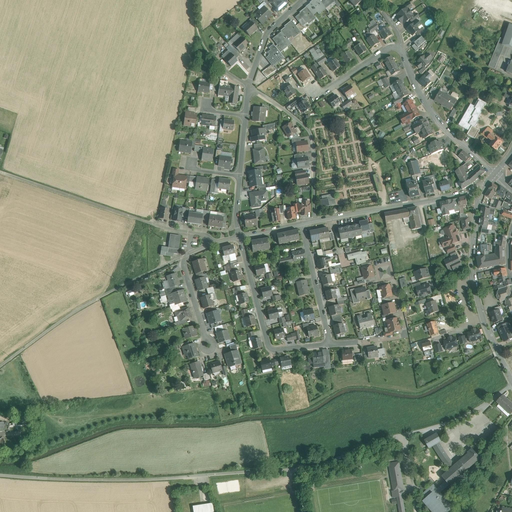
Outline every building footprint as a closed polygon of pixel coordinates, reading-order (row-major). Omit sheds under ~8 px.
[(268,3),(265,0),(264,0),(263,1),(266,5),(270,9),(272,7),(268,3)] [(271,0),(268,3),(272,7),(277,12),(288,3),(285,0),(271,0)] [(325,8),(318,0),(313,0),(312,1),(313,2),(306,7),(306,8),(315,19),(312,14),(319,9),(321,12),(326,9),(325,8)] [(332,0),(318,0),(325,8),(334,2),(332,0)] [(264,7),(254,16),(262,24),(267,19),(272,15),(269,12),(264,7)] [(306,8),(302,11),(303,12),(296,18),(300,23),(303,26),(304,25),(303,23),(308,19),(311,22),(315,19),(306,8)] [(404,11),(397,15),(398,16),(398,18),(400,20),(411,12),(408,9),(408,8),(404,11)] [(411,12),(400,20),(401,23),(403,23),(404,24),(410,20),(414,17),(413,16),(411,12)] [(414,17),(410,20),(412,22),(419,17),(417,14),(413,16),(414,17)] [(259,26),(252,18),(249,20),(251,22),(252,22),(256,27),(259,26)] [(287,25),(287,26),(281,31),(288,40),(289,39),(288,37),(293,33),(296,36),(300,33),(296,27),(291,21),(287,25)] [(414,23),(407,29),(413,36),(420,30),(418,28),(422,25),(418,21),(415,24),(414,23)] [(251,22),(249,25),(244,30),(244,29),(243,30),(250,37),(258,29),(256,27),(252,22),(251,22)] [(511,25),(510,25),(505,39),(502,45),(504,46),(500,56),(511,60),(509,66),(507,72),(511,74),(511,25)] [(380,32),(385,40),(392,35),(390,32),(390,31),(387,27),(384,29),(380,32)] [(288,40),(281,31),(281,32),(273,39),(278,45),(282,51),(291,44),(288,40)] [(370,32),(365,36),(367,40),(372,47),(372,48),(379,43),(375,37),(374,35),(373,36),(372,33),(371,33),(370,32)] [(241,37),(233,45),(235,47),(239,51),(240,53),(249,45),(248,44),(244,40),(241,37)] [(422,37),(415,43),(415,44),(412,47),(416,52),(420,49),(419,47),(424,43),(420,39),(422,37)] [(500,38),(494,54),(500,56),(504,46),(502,45),(505,39),(500,38)] [(361,43),(360,44),(358,41),(353,45),(354,48),(359,55),(359,56),(366,51),(364,47),(361,43)] [(280,53),(275,47),(274,45),(269,48),(271,50),(268,53),(270,55),(266,58),(272,65),(273,67),(284,58),(280,53)] [(348,51),(341,56),(346,64),(353,59),(351,55),(348,51)] [(315,52),(311,54),(316,61),(320,59),(317,54),(315,52)] [(231,54),(224,60),(231,67),(237,61),(236,59),(231,54)] [(422,58),(418,61),(419,63),(417,65),(420,69),(422,67),(423,68),(425,67),(430,63),(429,61),(432,58),(429,54),(425,57),(425,58),(423,60),(422,58)] [(494,54),(489,66),(495,69),(500,56),(494,54)] [(392,57),(384,61),(386,65),(387,65),(388,68),(396,64),(392,57)] [(335,59),(328,64),(333,72),(340,67),(338,64),(338,63),(335,59)] [(481,70),(466,62),(466,65),(465,66),(476,71),(484,79),(486,73),(484,72),(481,70)] [(322,67),(319,69),(315,64),(311,67),(315,72),(320,80),(327,75),(324,72),(325,72),(322,67)] [(396,64),(388,68),(390,71),(392,76),(400,71),(396,64)] [(305,70),(298,74),(298,75),(303,82),(310,78),(310,77),(307,74),(308,74),(305,70)] [(504,76),(492,71),(490,70),(489,71),(488,74),(490,75),(489,77),(492,78),(501,82),(504,76)] [(424,76),(418,82),(425,88),(431,82),(429,80),(432,76),(428,72),(424,76)] [(210,81),(199,79),(199,82),(198,91),(209,93),(210,84),(210,81)] [(401,80),(393,84),(393,85),(391,86),(390,87),(394,94),(397,92),(405,88),(401,80)] [(290,85),(283,90),(288,98),(296,93),(293,89),(290,85)] [(355,93),(350,85),(345,88),(345,89),(342,91),(347,98),(350,96),(351,99),(356,95),(354,93),(355,93)] [(227,87),(219,86),(218,96),(218,94),(225,95),(226,95),(226,94),(230,95),(229,102),(228,102),(236,103),(238,88),(227,87)] [(405,88),(397,92),(399,95),(401,98),(401,99),(402,99),(409,95),(405,88)] [(432,94),(431,96),(436,99),(439,93),(440,92),(435,89),(432,94)] [(453,92),(450,97),(447,95),(446,96),(441,105),(442,105),(451,111),(453,108),(452,107),(458,95),(453,92)] [(446,96),(439,93),(436,99),(435,101),(441,105),(446,96)] [(336,95),(332,98),(332,97),(328,100),(333,108),(333,107),(340,102),(341,102),(336,95)] [(299,99),(289,105),(292,109),(298,105),(301,102),(299,99)] [(307,104),(305,100),(301,102),(298,105),(303,113),(310,108),(307,103),(307,104)] [(412,100),(404,104),(406,109),(407,109),(408,112),(416,108),(412,100)] [(476,107),(471,104),(459,125),(469,131),(467,135),(475,139),(480,131),(475,128),(479,120),(478,120),(482,112),(481,112),(485,105),(479,101),(476,107)] [(262,109),(254,108),(253,121),(264,122),(266,111),(266,109),(262,109)] [(416,108),(408,112),(410,115),(412,119),(412,120),(420,115),(416,108)] [(454,109),(448,118),(452,120),(457,111),(454,109)] [(408,112),(401,116),(404,122),(409,119),(409,121),(410,121),(412,120),(412,119),(410,115),(408,112)] [(188,113),(187,113),(185,122),(188,123),(188,126),(194,127),(196,114),(194,114),(188,113)] [(216,117),(202,115),(201,123),(201,125),(215,127),(216,117)] [(404,122),(401,124),(403,128),(411,123),(410,121),(409,121),(409,119),(404,122)] [(425,119),(417,123),(418,124),(412,126),(413,128),(411,129),(412,131),(414,135),(422,131),(429,127),(425,119)] [(234,121),(224,120),(224,121),(223,128),(223,129),(232,130),(234,121)] [(290,123),(283,128),(288,137),(296,133),(294,129),(290,123)] [(411,123),(403,128),(405,132),(411,129),(413,128),(412,126),(411,123)] [(429,127),(422,131),(423,134),(425,138),(433,134),(429,127)] [(488,128),(482,135),(487,139),(488,138),(491,134),(493,132),(488,128)] [(263,129),(252,131),(253,138),(251,138),(252,142),(265,140),(264,135),(266,135),(265,131),(264,129),(263,129)] [(491,134),(488,138),(492,142),(489,146),(496,151),(503,143),(491,134)] [(192,143),(181,142),(180,152),(190,153),(191,148),(192,143)] [(301,143),(296,143),(296,144),(297,151),(297,152),(308,150),(307,142),(301,143)] [(436,142),(432,143),(432,145),(428,146),(431,155),(444,150),(440,142),(437,143),(436,142)] [(213,149),(203,148),(204,147),(200,146),(198,146),(197,152),(202,153),(201,160),(212,162),(213,149)] [(463,151),(458,148),(455,153),(456,154),(455,154),(456,155),(456,154),(459,156),(463,151)] [(254,150),(253,150),(255,164),(265,163),(263,149),(262,149),(254,150)] [(467,154),(463,151),(459,156),(466,163),(471,158),(467,154)] [(220,156),(219,158),(218,166),(230,168),(231,158),(220,156)] [(303,158),(297,159),(297,163),(292,164),(292,165),(292,168),(293,169),(308,166),(307,158),(303,158)] [(470,160),(463,166),(467,174),(469,172),(468,172),(475,166),(470,160)] [(414,161),(409,163),(412,176),(418,174),(414,161)] [(475,166),(468,172),(469,172),(467,174),(468,177),(468,178),(472,184),(486,172),(480,166),(477,164),(475,166)] [(456,172),(460,181),(459,182),(461,186),(463,190),(472,184),(468,178),(468,177),(467,174),(463,166),(456,172)] [(254,171),(248,172),(249,180),(260,178),(259,171),(259,170),(254,171)] [(305,175),(296,176),(297,185),(308,183),(307,174),(305,175)] [(380,185),(377,174),(373,176),(377,193),(382,191),(380,185)] [(178,176),(174,175),(174,176),(172,187),(179,188),(181,176),(178,176)] [(203,179),(197,178),(196,184),(195,187),(195,189),(200,189),(200,190),(207,191),(208,179),(203,178),(203,179)] [(260,178),(249,180),(250,187),(256,186),(261,186),(261,185),(260,178)] [(230,181),(219,179),(218,188),(229,190),(230,181)] [(431,180),(423,182),(426,195),(435,192),(433,185),(431,180)] [(416,181),(412,183),(411,182),(407,183),(410,198),(415,196),(415,197),(420,195),(416,181)] [(449,181),(439,184),(442,192),(451,190),(450,187),(449,181)] [(492,184),(485,195),(492,200),(495,201),(497,197),(494,196),(496,193),(499,188),(492,184)] [(508,192),(500,186),(499,188),(496,193),(504,199),(508,192)] [(259,192),(250,194),(252,207),(260,206),(260,201),(268,200),(266,191),(259,192)] [(334,194),(321,196),(322,200),(319,200),(321,208),(336,205),(334,194)] [(466,197),(458,199),(460,211),(460,214),(464,213),(463,207),(462,208),(461,206),(467,205),(466,197)] [(453,200),(444,202),(446,212),(449,211),(450,215),(456,213),(455,212),(460,211),(458,199),(453,200)] [(503,204),(495,201),(493,208),(494,208),(500,211),(503,204)] [(309,202),(304,202),(304,204),(297,204),(298,212),(302,212),(302,216),(307,216),(307,212),(307,204),(309,204),(309,202)] [(446,212),(444,202),(440,203),(443,216),(450,215),(449,211),(446,212)] [(294,207),(289,208),(289,211),(286,211),(288,220),(296,219),(295,213),(294,207)] [(417,207),(408,209),(409,217),(419,215),(417,207)] [(489,209),(482,207),(480,217),(489,219),(489,216),(491,216),(492,215),(494,215),(495,211),(494,210),(490,210),(490,209),(489,209)] [(169,210),(161,208),(159,219),(167,220),(169,210)] [(182,210),(175,209),(174,216),(173,221),(180,222),(181,217),(182,210)] [(278,209),(270,211),(271,213),(272,219),(272,223),(280,221),(278,209)] [(408,209),(398,211),(399,219),(404,219),(409,218),(409,217),(408,209)] [(511,213),(501,210),(500,213),(503,213),(502,216),(511,219),(511,213)] [(398,211),(384,213),(385,222),(391,221),(399,219),(398,211)] [(189,213),(188,218),(187,223),(194,224),(196,214),(189,213)] [(202,215),(196,214),(194,224),(201,225),(202,220),(203,215),(202,215)] [(254,215),(244,217),(246,227),(256,225),(254,215)] [(419,215),(409,217),(409,218),(404,219),(404,223),(409,222),(409,223),(410,223),(412,230),(422,228),(419,215)] [(210,216),(209,216),(209,221),(208,226),(215,227),(216,217),(210,216)] [(223,218),(216,217),(215,227),(222,228),(223,218)] [(489,219),(480,217),(479,225),(482,226),(488,227),(488,230),(492,231),(493,226),(494,221),(489,219)] [(469,218),(465,219),(464,218),(461,218),(463,230),(471,228),(469,218)] [(367,221),(359,222),(360,225),(361,234),(366,233),(366,232),(369,231),(368,224),(367,221)] [(391,221),(386,222),(390,244),(389,245),(390,250),(395,249),(394,243),(395,243),(391,221)] [(356,225),(355,225),(353,225),(352,226),(352,227),(354,237),(362,235),(361,234),(360,225),(356,226),(356,225)] [(349,227),(348,226),(346,227),(345,227),(345,228),(347,238),(354,237),(352,227),(349,227)] [(453,226),(444,229),(444,230),(442,231),(441,232),(441,233),(441,234),(442,235),(443,236),(446,234),(447,238),(441,241),(443,248),(449,245),(450,247),(452,246),(451,245),(459,242),(457,234),(456,231),(455,231),(453,226)] [(327,228),(317,230),(319,240),(320,240),(319,238),(324,238),(324,239),(329,238),(327,228)] [(345,228),(342,229),(342,228),(341,228),(339,228),(338,229),(339,232),(340,238),(340,240),(347,238),(345,228)] [(297,230),(276,235),(279,245),(299,240),(297,230)] [(180,236),(170,235),(168,248),(179,249),(180,236)] [(507,239),(500,237),(499,243),(496,243),(496,246),(505,248),(507,239)] [(268,239),(251,242),(252,252),(269,249),(268,239)] [(450,247),(446,248),(448,254),(450,254),(455,251),(456,251),(454,245),(450,247)] [(233,246),(222,249),(224,256),(222,257),(224,262),(230,260),(230,262),(236,260),(236,258),(235,254),(233,246)] [(496,246),(495,254),(497,266),(506,264),(505,248),(496,246)] [(168,248),(162,247),(160,255),(172,257),(173,254),(167,253),(168,248)] [(304,250),(291,253),(292,258),(293,262),(306,259),(304,250)] [(361,252),(347,256),(349,260),(356,258),(357,262),(362,261),(365,260),(364,257),(367,256),(366,252),(361,253),(361,252)] [(319,260),(317,260),(320,270),(328,268),(328,267),(329,267),(332,267),(331,265),(331,264),(330,262),(329,257),(333,257),(332,254),(326,255),(326,258),(319,260)] [(491,255),(485,256),(487,268),(497,266),(495,254),(491,255)] [(456,256),(444,261),(448,270),(452,268),(454,272),(463,268),(459,259),(458,260),(456,256)] [(485,256),(476,258),(479,269),(487,268),(485,256)] [(202,259),(193,262),(196,273),(196,274),(202,272),(206,271),(202,259)] [(264,265),(254,267),(256,276),(261,274),(265,273),(266,273),(264,265)] [(371,266),(362,269),(363,272),(364,277),(364,279),(366,279),(374,277),(371,266)] [(506,268),(494,271),(495,276),(498,276),(498,278),(507,276),(506,268)] [(427,269),(414,273),(417,281),(430,277),(427,269)] [(235,272),(231,273),(234,282),(242,280),(241,275),(239,271),(235,272)] [(176,274),(167,277),(170,288),(175,286),(179,285),(176,274)] [(330,275),(321,277),(323,286),(332,284),(332,282),(335,281),(333,274),(331,275),(330,275)] [(197,280),(195,281),(198,291),(208,288),(204,278),(197,280)] [(299,282),(298,282),(296,283),(299,297),(309,294),(306,285),(307,284),(306,280),(299,282)] [(508,281),(504,282),(505,284),(497,286),(498,289),(499,289),(506,287),(510,286),(511,285),(510,280),(508,281)] [(323,286),(325,292),(333,290),(332,284),(323,286)] [(422,286),(417,288),(417,289),(419,297),(423,296),(424,297),(427,296),(427,295),(431,293),(429,284),(422,286)] [(389,286),(380,288),(382,298),(389,296),(391,296),(389,286)] [(510,286),(506,287),(499,289),(499,290),(498,291),(497,293),(498,294),(496,296),(498,299),(499,299),(500,302),(505,300),(506,302),(505,303),(507,307),(509,307),(511,312),(511,311),(511,294),(510,290),(511,289),(510,286)] [(270,287),(261,290),(263,298),(268,297),(272,295),(272,296),(272,295),(270,287)] [(364,288),(355,290),(354,289),(350,290),(353,304),(360,302),(359,299),(363,298),(363,299),(363,298),(366,297),(367,297),(365,291),(364,288)] [(333,290),(325,292),(327,301),(336,299),(337,299),(337,298),(335,289),(333,290)] [(176,292),(171,294),(172,294),(168,295),(170,305),(174,304),(174,305),(175,305),(178,304),(186,302),(183,290),(176,292)] [(241,295),(238,295),(240,305),(249,303),(247,298),(246,294),(246,293),(241,295)] [(208,296),(200,298),(204,309),(213,306),(212,301),(215,300),(213,294),(208,296)] [(435,301),(427,304),(430,314),(439,312),(435,301)] [(338,305),(329,307),(331,316),(340,314),(338,305)] [(180,310),(175,312),(178,322),(178,323),(186,320),(191,318),(188,308),(180,310)] [(277,309),(267,312),(269,320),(274,319),(278,317),(279,319),(282,318),(281,314),(282,314),(280,308),(277,309)] [(312,310),(302,312),(305,321),(314,319),(312,310)] [(499,310),(490,313),(494,323),(502,320),(499,310)] [(217,311),(207,314),(210,324),(217,322),(220,321),(217,311)] [(370,313),(367,314),(368,318),(365,319),(367,328),(371,327),(371,326),(374,325),(370,313)] [(365,319),(362,319),(361,315),(357,316),(360,329),(363,328),(363,329),(367,328),(365,319)] [(248,317),(245,318),(247,327),(255,325),(254,320),(253,316),(248,317)] [(340,317),(332,319),(334,326),(342,324),(340,317)] [(387,321),(386,321),(387,324),(386,325),(387,327),(387,328),(389,332),(389,333),(392,332),(400,330),(397,319),(392,320),(387,321)] [(435,322),(427,324),(431,336),(439,334),(435,322)] [(505,324),(504,325),(505,328),(499,330),(501,335),(503,335),(506,341),(511,338),(511,332),(508,323),(505,324)] [(334,326),(333,326),(335,336),(344,333),(342,324),(334,326)] [(309,328),(306,328),(308,337),(318,335),(316,326),(309,328)] [(188,328),(183,330),(184,335),(187,334),(188,339),(197,336),(195,330),(193,331),(192,327),(188,328)] [(283,329),(273,331),(275,340),(280,338),(284,337),(285,337),(283,329)] [(476,331),(476,329),(472,330),(473,332),(468,334),(471,342),(472,342),(473,342),(475,342),(476,340),(482,338),(479,330),(476,331)] [(224,331),(216,333),(219,344),(225,342),(226,344),(231,343),(227,330),(224,331)] [(295,334),(291,335),(286,337),(287,342),(296,339),(295,334)] [(449,340),(444,341),(447,350),(448,350),(449,350),(452,349),(452,348),(458,346),(455,338),(452,339),(452,337),(448,338),(449,340)] [(255,340),(251,341),(253,348),(254,350),(262,348),(260,343),(259,339),(259,338),(255,340)] [(430,341),(422,344),(425,353),(433,350),(430,341)] [(189,345),(183,347),(183,348),(184,353),(187,352),(189,359),(197,357),(195,349),(196,349),(194,344),(189,345)] [(376,347),(366,349),(368,358),(374,357),(374,356),(378,356),(378,355),(377,351),(376,347)] [(351,350),(341,351),(342,360),(341,361),(341,363),(342,364),(343,364),(343,363),(352,362),(351,350)] [(231,352),(224,355),(226,361),(227,360),(229,368),(235,366),(235,364),(240,362),(239,358),(238,358),(236,351),(231,352)] [(322,353),(312,354),(313,368),(323,367),(324,369),(330,368),(330,363),(323,364),(323,362),(322,356),(322,353)] [(289,357),(285,358),(279,359),(280,359),(281,364),(281,367),(282,367),(283,370),(284,370),(290,369),(291,368),(290,365),(291,365),(289,357)] [(269,360),(264,361),(260,362),(262,371),(271,368),(271,366),(269,361),(269,360)] [(219,361),(209,364),(212,374),(222,371),(221,368),(219,361)] [(199,362),(190,365),(194,378),(203,376),(203,375),(199,362)] [(511,403),(503,395),(497,402),(505,409),(511,403)] [(496,429),(486,438),(489,441),(499,433),(496,429)] [(437,434),(425,441),(429,449),(433,446),(439,443),(441,441),(437,434)] [(443,449),(439,443),(433,446),(436,450),(439,456),(443,461),(446,466),(450,470),(455,466),(452,461),(448,457),(446,453),(443,449)] [(450,470),(442,477),(446,482),(449,485),(457,478),(459,480),(464,476),(462,474),(480,458),(473,449),(468,453),(469,454),(455,466),(450,470)] [(393,498),(397,497),(399,511),(405,511),(402,495),(404,494),(399,462),(389,464),(394,491),(392,491),(393,498)] [(437,489),(433,485),(423,494),(427,498),(423,501),(423,502),(423,501),(432,511),(448,511),(449,511),(453,508),(440,493),(449,485),(446,482),(437,489)]
